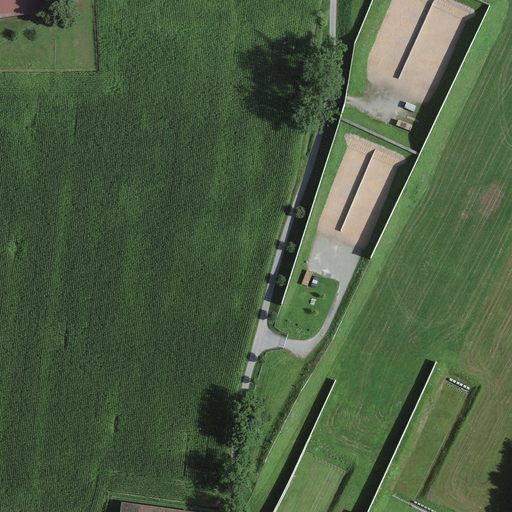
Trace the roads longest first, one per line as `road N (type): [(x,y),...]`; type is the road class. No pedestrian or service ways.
road 1 (track): [(334,0),(317,145),(259,337),(229,511)]
road 2 (track): [(259,337),(294,346),(319,337),(353,252)]
